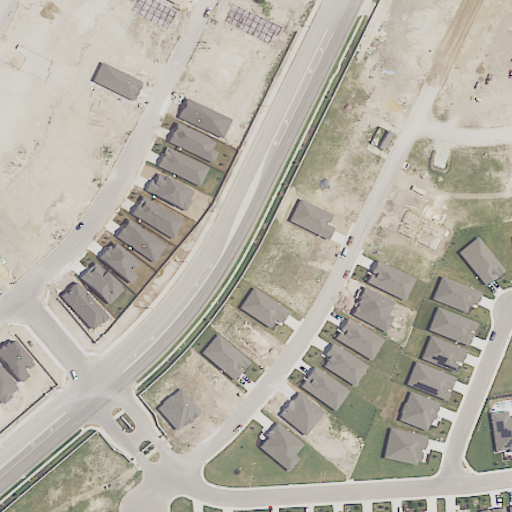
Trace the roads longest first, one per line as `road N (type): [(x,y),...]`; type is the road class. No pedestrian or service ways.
road 1 (residential): [(0,496),(121,392),(217,293),(263,226),(373,0)]
road 2 (residential): [(148,511),(296,370),(491,0)]
road 3 (residential): [(348,0),(205,272),(168,319),(0,468)]
road 4 (residential): [(212,0),(93,231),(0,319)]
road 5 (residential): [(184,482),(253,505),(511,483)]
road 6 (residential): [(456,491),(511,338)]
road 7 (residential): [(98,384),(101,409),(172,491)]
road 8 (residential): [(192,475),(121,392),(98,384)]
